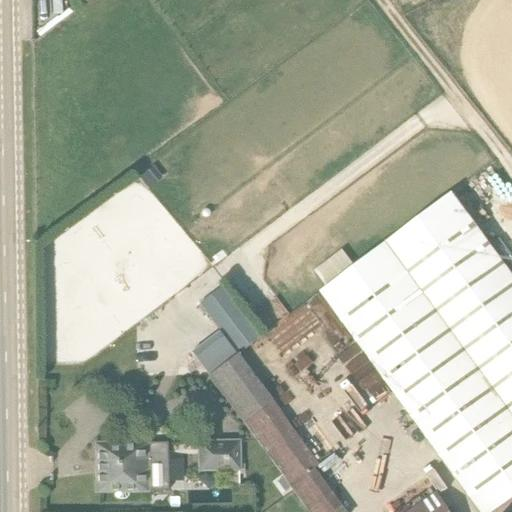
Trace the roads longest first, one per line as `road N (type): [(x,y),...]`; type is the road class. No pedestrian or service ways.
road 1 (primary): [(6,511),(0,85)]
road 2 (track): [(378,0),(511,176)]
